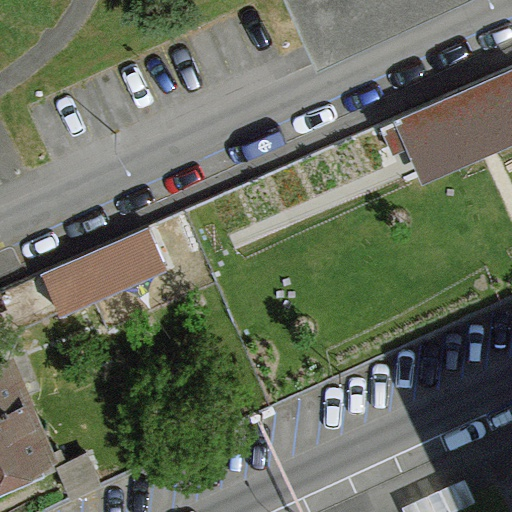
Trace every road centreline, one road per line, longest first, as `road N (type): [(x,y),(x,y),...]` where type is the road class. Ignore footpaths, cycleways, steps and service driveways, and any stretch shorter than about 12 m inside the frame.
road 1 (residential): [(511,4),(0,237)]
road 2 (residential): [(228,511),(511,379)]
